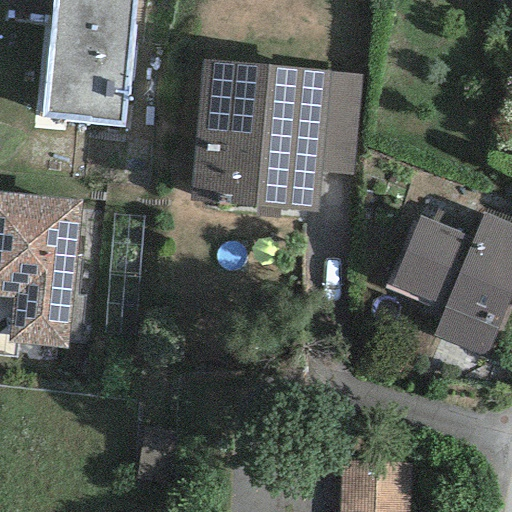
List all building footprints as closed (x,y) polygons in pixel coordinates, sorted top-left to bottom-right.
[(50,0),(39,119),(122,127),(134,0),(50,0)] [(328,71),(202,61),(190,191),(231,193),(230,207),(317,213),(319,173),(328,71)] [(364,74),(328,71),(319,173),(356,176),(364,74)] [(80,200),(0,192),(0,298),(11,299),(7,342),(65,348),(80,200)] [(511,292),(511,226),(481,214),(471,239),(419,217),(391,286),(443,308),(432,336),(485,358),(511,292)] [(407,511),(409,461),(338,459),(336,511),(407,511)]
